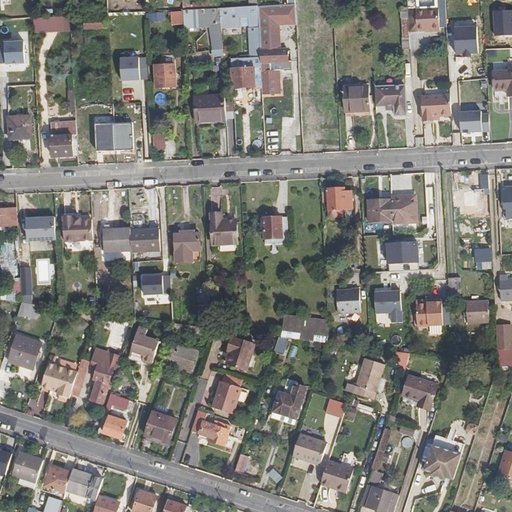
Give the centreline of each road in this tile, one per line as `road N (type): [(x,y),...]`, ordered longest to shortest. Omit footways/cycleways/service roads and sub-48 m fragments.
road 1 (residential): [(0,183),(511,156)]
road 2 (residential): [(286,511),(0,418)]
road 3 (unknown): [(356,164),(363,313)]
